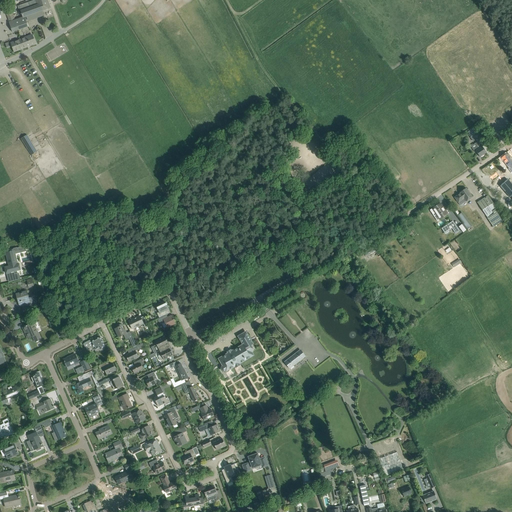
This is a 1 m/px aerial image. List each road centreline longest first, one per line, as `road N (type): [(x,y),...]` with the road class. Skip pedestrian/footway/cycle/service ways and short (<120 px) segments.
road 1 (unclassified): [(193,334),(395,222),(511,144)]
road 2 (track): [(385,226),(264,71),(233,11)]
road 3 (residential): [(182,476),(102,322)]
road 4 (residential): [(84,443),(94,483),(40,505),(32,466)]
road 5 (residential): [(232,447),(187,360),(193,334)]
road 6 (residential): [(102,322),(170,291),(193,334)]
road 7 (unclassified): [(0,66),(104,0)]
